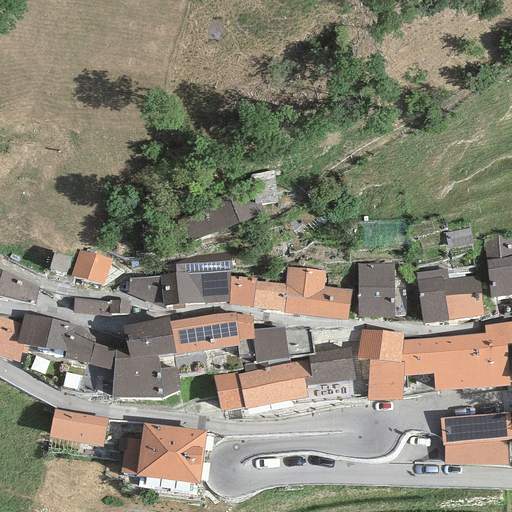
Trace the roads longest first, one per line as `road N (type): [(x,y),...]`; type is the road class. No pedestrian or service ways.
road 1 (unclassified): [(511,319),(424,329),(214,308),(89,320),(0,307)]
road 2 (tertiary): [(511,479),(280,474),(230,481),(219,467),(234,452),(363,445),(377,439),(375,422)]
road 3 (unclassified): [(0,369),(73,406),(117,415),(234,426),(375,422)]
